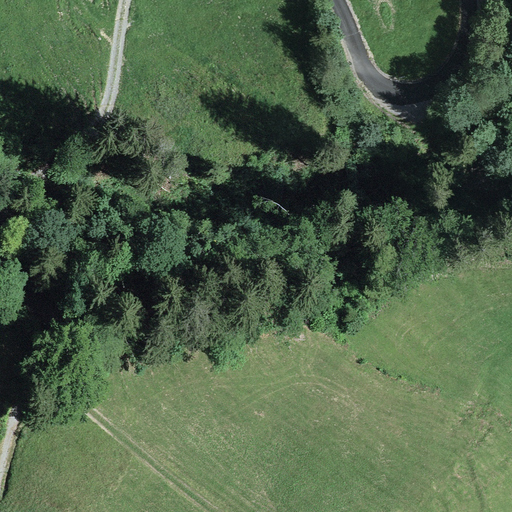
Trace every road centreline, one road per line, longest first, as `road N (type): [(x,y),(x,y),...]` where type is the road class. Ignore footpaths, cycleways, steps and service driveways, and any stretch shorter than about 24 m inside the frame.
road 1 (track): [(126,0),(99,122),(83,147),(27,180),(0,208)]
road 2 (track): [(336,0),(349,15),(352,49),(368,77),(415,93),(450,64),(468,0)]
road 3 (track): [(0,282),(49,318),(0,457)]
